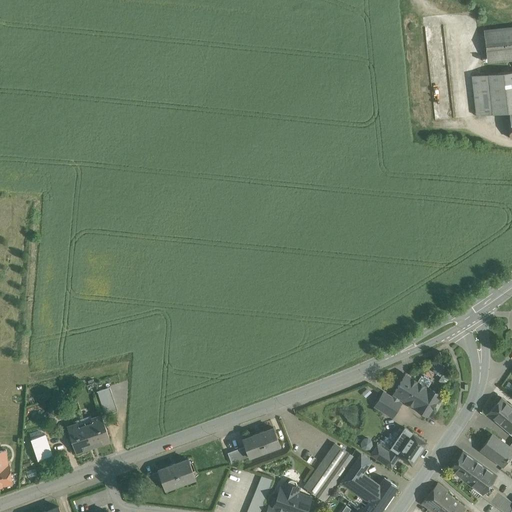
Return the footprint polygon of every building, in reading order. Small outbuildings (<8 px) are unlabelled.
[(511,27),(484,30),(487,63),(511,59),(511,27)] [(511,71),(488,74),(492,114),(493,114),(508,112),(511,111),(511,71)] [(488,74),(472,76),(476,116),(492,114),(488,74)] [(435,360),(432,371),(442,375),(446,364),(435,360)] [(417,382),(405,374),(394,393),(392,397),(398,401),(400,397),(416,407),(416,408),(427,414),(439,394),(428,388),(427,388),(431,381),(429,380),(429,379),(424,375),(423,376),(421,375),(417,382)] [(110,387),(97,391),(105,414),(118,410),(110,387)] [(392,397),(383,392),(375,406),(392,416),(400,403),(398,401),(392,397)] [(511,406),(502,398),(487,414),(510,433),(511,430),(511,406)] [(102,415),(91,419),(92,421),(85,423),(93,446),(110,440),(102,415)] [(78,423),(67,427),(76,452),(93,446),(85,423),(78,425),(78,423)] [(273,427),(242,439),(245,446),(249,456),(280,445),(273,427)] [(412,432),(405,427),(391,447),(399,452),(398,454),(400,456),(412,464),(426,442),(412,432)] [(45,434),(31,439),(38,459),(52,455),(45,434)] [(511,453),(511,449),(491,434),(481,449),(503,466),(511,453)] [(361,438),(362,447),(372,446),(371,437),(361,438)] [(352,454),(335,443),(304,486),(325,500),(328,499),(331,494),(340,492),(356,502),(358,511),(362,505),(364,506),(368,500),(351,488),(362,472),(371,460),(355,449),(352,454)] [(389,451),(377,444),(370,454),(381,462),(389,451)] [(245,446),(227,452),(231,463),(249,456),(245,446)] [(399,452),(391,447),(389,451),(381,462),(391,468),(400,456),(398,454),(399,452)] [(0,485),(14,484),(11,464),(10,464),(8,451),(0,451),(0,485)] [(495,475),(463,451),(450,469),(482,493),(483,493),(488,484),(495,475)] [(188,459),(158,470),(158,471),(162,482),(165,489),(195,478),(188,459)] [(158,471),(142,477),(146,488),(162,482),(158,471)] [(362,472),(351,488),(368,500),(364,506),(371,511),(378,511),(396,486),(384,477),(380,484),(362,472)] [(262,475),(246,511),(259,511),(273,479),(262,475)] [(287,483),(285,482),(283,488),(280,487),(277,496),(275,496),(274,497),(272,502),(273,504),(274,504),(273,506),(273,507),(285,511),(288,511),(304,511),(306,508),(308,509),(310,508),(312,502),(311,500),(309,500),(310,498),(296,492),(298,487),(296,486),(297,484),(295,481),(291,479),(288,480),(287,483)] [(448,491),(438,483),(422,503),(433,511),(461,511),(465,508),(446,493),(448,491)] [(508,511),(511,507),(511,501),(488,484),(483,493),(482,493),(481,495),(503,511),(508,511)]
